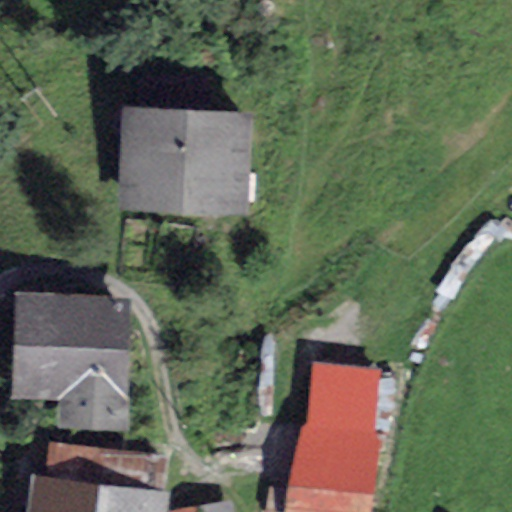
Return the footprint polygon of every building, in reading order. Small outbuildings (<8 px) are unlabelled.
[(136,73),(135,92),(208,97),(210,77),(136,73)] [(128,113),(123,193),(239,200),(243,119),(142,110),(141,114),(128,113)] [(37,284),(17,291),(15,306),(29,307),(26,385),(68,386),(67,417),(116,418),(120,307),(70,305),(70,286),(37,284)] [(374,434),(306,427),(296,493),(292,492),(289,511),(365,511),(374,461),(374,434)] [(94,511),(102,457),(54,450),(50,486),(36,484),(32,511),(94,511)] [(151,462),(102,457),(94,511),(157,511),(159,507),(146,506),(151,462)]
